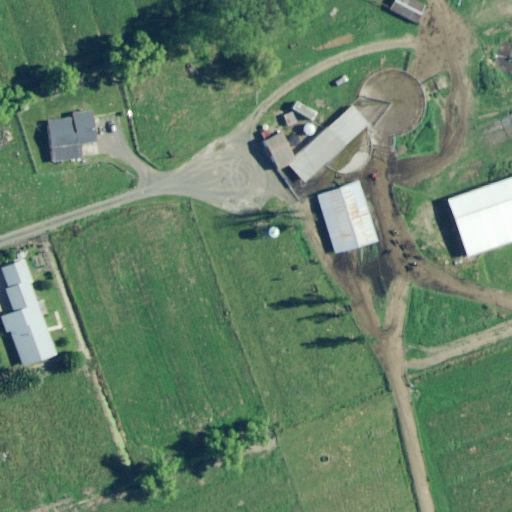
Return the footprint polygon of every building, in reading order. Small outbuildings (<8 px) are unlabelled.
[(425,7),(412,0),(395,0),(390,11),(416,24),(425,7)] [(93,141),(87,105),(77,107),(78,115),(44,121),(51,162),(80,158),(78,144),(93,141)] [(366,125),(351,107),(285,162),(300,180),(366,125)] [(290,154),(277,130),(258,141),(272,164),(290,154)] [(511,240),(511,175),(444,199),(464,257),(511,240)] [(374,241),(355,182),(314,195),(332,254),(374,241)] [(29,282),(21,260),(0,267),(0,280),(12,312),(0,316),(0,323),(3,332),(7,331),(20,366),(52,354),(27,282),(29,282)]
